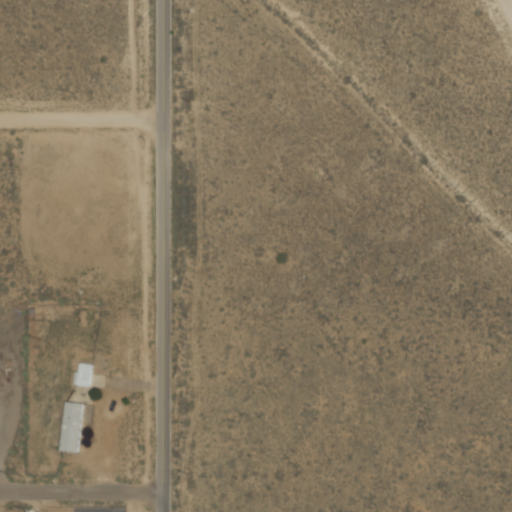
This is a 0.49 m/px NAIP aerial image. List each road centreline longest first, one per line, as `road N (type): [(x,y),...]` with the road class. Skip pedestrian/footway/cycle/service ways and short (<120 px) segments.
road 1 (tertiary): [(162,511),(163,0)]
road 2 (residential): [(0,121),(165,119)]
road 3 (residential): [(0,492),(163,492)]
